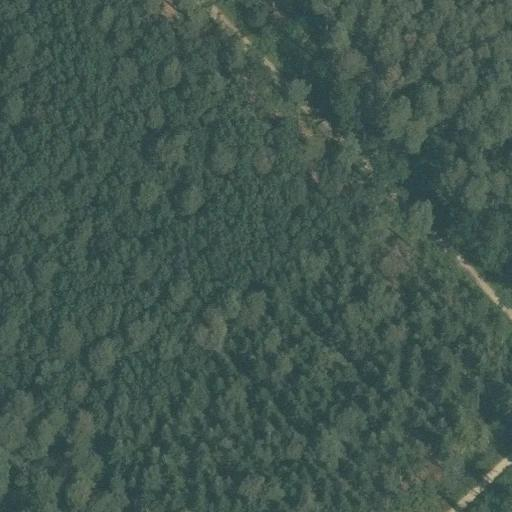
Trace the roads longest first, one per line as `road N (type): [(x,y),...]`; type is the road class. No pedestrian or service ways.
road 1 (track): [(511,309),(206,0)]
road 2 (track): [(124,511),(0,385)]
